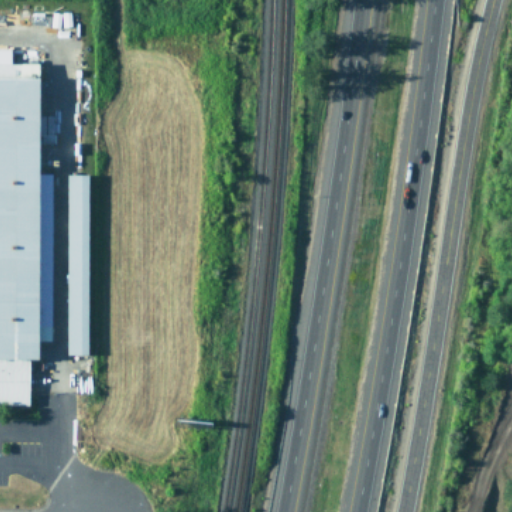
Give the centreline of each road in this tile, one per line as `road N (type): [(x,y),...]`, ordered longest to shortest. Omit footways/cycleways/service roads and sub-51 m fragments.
road 1 (residential): [(406,511),(491,0)]
road 2 (motorway): [(360,0),(324,278),(279,511)]
road 3 (motorway): [(355,511),(434,0)]
